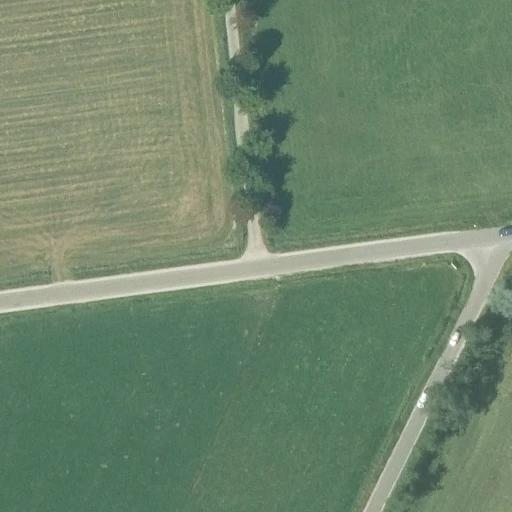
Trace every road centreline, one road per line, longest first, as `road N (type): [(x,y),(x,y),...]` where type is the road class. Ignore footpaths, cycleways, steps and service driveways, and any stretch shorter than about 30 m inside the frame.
road 1 (unclassified): [(0,303),(497,235)]
road 2 (unclassified): [(372,511),(473,309),(497,235)]
road 3 (track): [(230,0),(262,269)]
